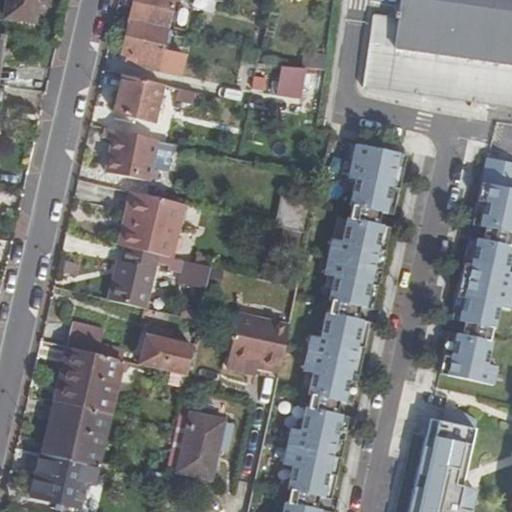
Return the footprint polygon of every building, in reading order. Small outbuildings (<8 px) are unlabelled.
[(45,0),(5,0),(2,19),(35,24),(38,4),(45,5),(45,0)] [(133,0),(128,21),(165,30),(172,0),(133,0)] [(365,69),(363,86),(511,106),(511,0),(399,0),(397,19),(372,17),(365,69)] [(155,72),(165,30),(128,21),(120,56),(136,60),(134,67),(155,72)] [(302,57),(301,69),(321,71),(323,60),(302,57)] [(319,81),(321,71),(301,69),(300,69),(299,82),(311,83),(312,81),(319,81)] [(177,74),(174,88),(210,97),(213,83),(177,74)] [(160,86),(122,77),(113,114),(151,123),(160,86)] [(493,146),(511,150),(511,125),(497,123),(493,146)] [(155,142),(105,130),(103,138),(113,141),(105,175),(145,184),(149,167),(155,142)] [(168,145),(155,142),(149,167),(158,170),(159,165),(165,157),(168,145)] [(371,212),(384,152),(353,145),(346,180),(353,181),(347,207),(350,208),(350,207),(354,208),(371,212)] [(384,152),(371,212),(378,213),(391,216),(405,152),(385,148),(384,152)] [(511,166),(483,159),(469,225),(482,228),(507,235),(511,236),(511,235),(511,166)] [(169,260),(182,206),(133,195),(127,221),(131,223),(125,249),(169,260)] [(306,235),(313,202),(281,195),(273,228),(306,235)] [(351,222),(368,224),(371,212),(354,208),(350,207),(350,208),(347,220),(347,221),(351,222)] [(378,213),(371,212),(368,224),(375,226),(378,213)] [(333,304),(349,307),(368,224),(351,222),(347,221),(347,220),(344,219),(339,243),(330,241),(322,276),(331,279),(325,303),(328,304),(328,303),(333,304)] [(375,226),(368,224),(349,307),(357,308),(370,311),(388,228),(375,226)] [(507,235),(482,228),(479,241),(505,247),(509,249),(511,236),(507,235)] [(479,241),(467,238),(449,320),(461,323),(487,328),(491,330),(494,330),(499,309),(508,311),(511,294),(511,275),(506,274),(511,249),(509,249),(505,247),(479,241)] [(108,301),(145,310),(155,267),(178,273),(175,285),(205,292),(211,270),(169,260),(125,249),(124,249),(119,268),(116,267),(108,301)] [(346,319),(355,320),(357,308),(349,307),(346,319)] [(276,372),(285,328),(236,316),(227,357),(256,363),(255,367),(276,372)] [(328,401),(346,319),(330,318),(325,318),(325,316),(323,316),(318,341),(308,339),(300,374),(310,376),(304,397),(308,399),(308,397),(328,401)] [(355,320),(346,319),(328,401),(337,403),(350,405),(368,323),(355,320)] [(487,328),(461,323),(459,335),(484,341),(489,341),(491,330),(487,328)] [(66,350),(69,350),(97,357),(103,333),(71,326),(66,350)] [(144,341),(138,366),(182,377),(189,347),(163,342),(165,334),(147,330),(145,339),(144,341)] [(459,335),(446,332),(437,374),(492,386),(496,367),(487,365),(492,342),(489,341),(484,341),(459,335)] [(97,357),(69,350),(61,383),(57,382),(53,402),(56,403),(109,415),(122,363),(97,357)] [(308,412),(325,414),(328,401),(308,397),(308,399),(304,397),(301,410),(304,411),(304,412),(308,412)] [(328,401),(325,414),(335,415),(337,403),(328,401)] [(39,456),(96,470),(109,415),(56,403),(48,438),(44,437),(39,456)] [(428,406),(406,511),(466,511),(471,489),(460,486),(475,415),(428,406)] [(306,496),(325,414),(308,412),(304,412),(304,411),(301,410),(296,435),(287,433),(279,468),(288,470),(283,492),(287,493),(287,492),(306,496)] [(325,414),(306,496),(316,497),(329,499),(348,418),(335,415),(325,414)] [(210,480),(217,451),(223,424),(223,422),(190,415),(177,472),(210,480)] [(223,424),(217,451),(226,453),(233,426),(223,424)] [(98,470),(96,470),(39,456),(30,498),(79,510),(85,483),(94,486),(98,470)] [(287,507),(304,508),(306,496),(287,492),(287,493),(283,492),(280,505),(283,505),(283,506),(287,507)] [(304,508),(313,510),(316,497),(306,496),(304,508)]
